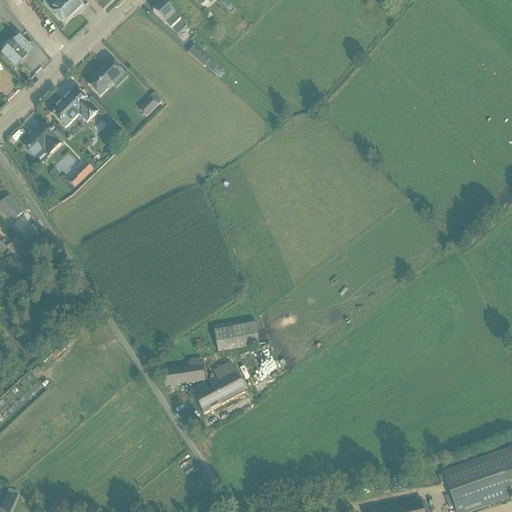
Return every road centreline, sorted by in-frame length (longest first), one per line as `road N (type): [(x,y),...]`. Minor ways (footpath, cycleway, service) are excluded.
road 1 (unclassified): [(0,157),(230,504),(256,511),(356,511)]
road 2 (tertiary): [(132,0),(0,128)]
